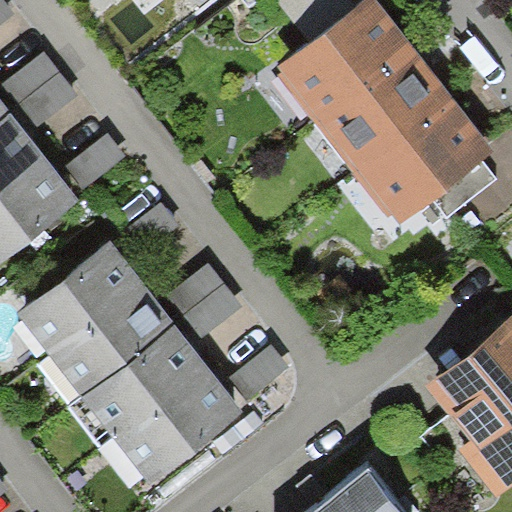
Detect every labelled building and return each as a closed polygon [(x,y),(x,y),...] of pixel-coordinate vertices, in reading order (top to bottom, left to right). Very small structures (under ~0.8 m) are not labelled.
[(413,45),(377,0),(367,0),(274,73),(312,122),(413,45)] [(455,98),(413,45),(312,122),(354,177),(455,98)] [(0,119),(13,109),(0,91),(0,119)] [(498,152),(455,98),(354,177),(397,231),(498,152)] [(0,189),(48,152),(13,109),(0,119),(0,189)] [(0,259),(82,196),(48,152),(0,189),(0,259)] [(144,281),(114,243),(21,316),(51,354),(144,281)] [(176,322),(144,281),(51,354),(83,394),(176,322)] [(511,488),(511,320),(426,387),(508,492),(511,488)] [(211,366),(176,322),(83,394),(117,439),(211,366)] [(246,411),(211,366),(117,439),(152,484),(246,411)] [(410,511),(370,462),(306,511),(410,511)]
